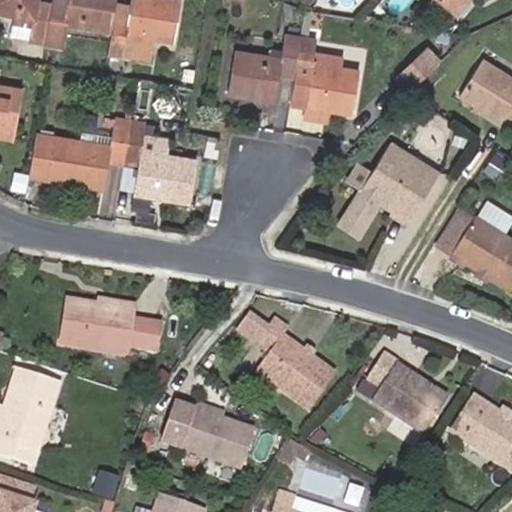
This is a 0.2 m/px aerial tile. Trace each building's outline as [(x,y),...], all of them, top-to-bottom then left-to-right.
[(48,20),(52,3),(39,1),(39,0),(0,0),(0,12),(14,15),(36,18),(33,40),(45,42),(48,20)] [(67,0),(67,6),(52,3),(48,20),(45,42),(60,45),(64,23),(110,30),(113,14),(115,0),(67,0)] [(133,0),(130,16),(113,14),(110,30),(106,54),(124,57),(128,33),(173,41),(180,0),(133,0)] [(437,0),(449,9),(456,0),(437,0)] [(468,0),(456,0),(449,9),(455,15),(468,0)] [(36,18),(14,15),(11,36),(33,40),(36,18)] [(278,77),(294,79),(301,34),(285,32),(281,57),(236,50),(229,93),(274,100),(278,77)] [(301,34),(294,79),(292,90),(307,92),(305,105),(331,109),(352,112),(360,70),(312,62),(316,37),(301,34)] [(406,85),(439,58),(427,44),(394,71),(406,85)] [(457,92),(499,118),(505,108),(511,112),(511,78),(477,58),(457,92)] [(0,127),(15,130),(22,88),(0,84),(0,127)] [(331,109),(305,105),(304,115),(330,119),(331,109)] [(29,176),(104,187),(109,161),(123,164),(130,120),(116,118),(113,137),(111,147),(90,144),(35,135),(29,176)] [(130,120),(123,164),(138,166),(134,192),(189,201),(196,160),(167,156),(141,152),(145,126),(145,123),(130,120)] [(141,152),(167,156),(171,131),(145,126),(141,152)] [(15,130),(0,127),(0,133),(14,136),(15,130)] [(92,134),(90,144),(111,147),(113,137),(92,134)] [(433,174),(381,144),(334,229),(356,241),(375,206),(406,223),(433,174)] [(29,176),(12,174),(11,189),(27,191),(29,176)] [(459,264),(485,224),(470,215),(445,255),(459,264)] [(506,290),(511,280),(511,241),(485,224),(459,264),(474,274),(476,271),(486,278),(496,284),(506,290)] [(496,284),(486,278),(483,283),(493,289),(496,284)] [(135,305),(101,300),(101,303),(124,308),(123,314),(88,306),(88,302),(67,299),(60,343),(126,355),(128,346),(156,351),(160,324),(132,319),(135,305)] [(124,308),(101,303),(89,300),(88,302),(88,306),(123,314),(124,308)] [(307,407),(330,373),(306,357),(296,350),(285,343),(291,335),(271,321),(252,348),(262,355),(253,369),(307,407)] [(296,350),(306,357),(311,350),(301,343),(296,350)] [(407,420),(423,429),(442,398),(392,367),(394,364),(380,355),(363,383),(376,392),(369,403),(404,424),(407,420)] [(0,462),(32,473),(60,387),(12,373),(0,409),(0,462)] [(511,426),(509,424),(497,417),(466,397),(445,432),(511,474),(511,426)] [(194,403),(192,408),(221,417),(223,413),(194,403)] [(221,417),(192,408),(177,453),(240,474),(258,429),(221,417)] [(511,419),(500,411),(497,417),(509,424),(511,420),(511,419)] [(420,434),(423,429),(407,420),(404,424),(420,434)] [(296,446),(287,441),(282,449),(291,454),(296,446)] [(0,482),(0,497),(0,511),(29,511),(31,507),(26,505),(31,491),(0,482)] [(295,498),(276,492),(269,511),(290,511),(295,498)] [(201,511),(202,511),(156,498),(150,511),(201,511)]
